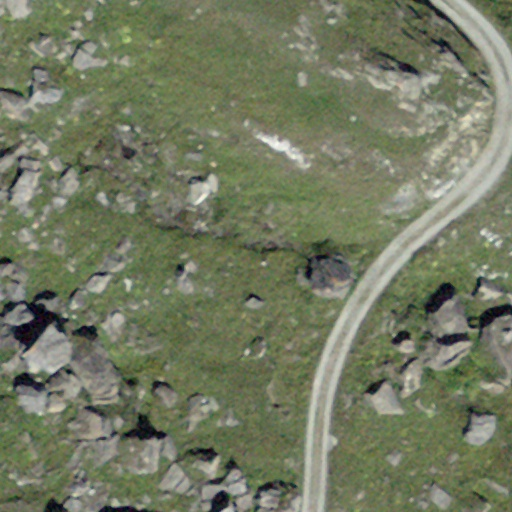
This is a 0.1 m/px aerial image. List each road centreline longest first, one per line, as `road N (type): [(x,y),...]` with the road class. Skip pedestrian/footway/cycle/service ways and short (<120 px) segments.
road 1 (track): [(314,511),(333,385),(380,296),(511,120)]
road 2 (track): [(511,104),(451,0)]
